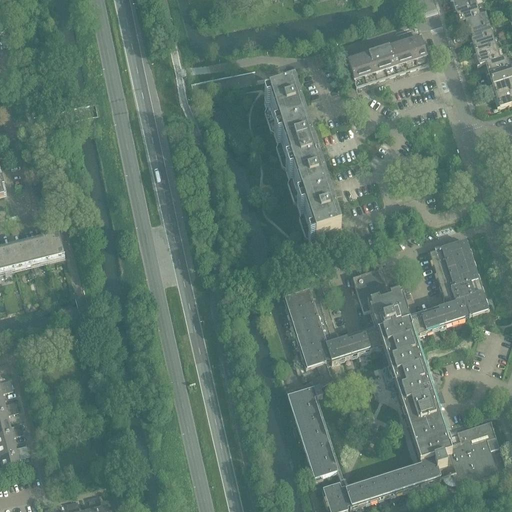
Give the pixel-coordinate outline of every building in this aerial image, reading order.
[(473,0),(463,0),(452,4),(456,15),(476,8),(473,0)] [(465,24),(480,19),(479,19),(476,8),(456,15),(460,26),(465,24)] [(480,19),(465,24),(469,35),(489,29),(485,17),(479,19),(480,19)] [(489,29),(469,35),(472,46),(492,40),(489,29)] [(419,37),(408,41),(409,42),(344,63),(351,85),(353,84),(356,91),(429,67),(419,37)] [(492,40),(472,46),(476,57),(496,51),(492,40)] [(485,67),(485,66),(499,62),(499,61),(496,51),(476,57),(480,68),(485,67)] [(499,62),(485,66),(485,67),(489,77),(509,71),(505,60),(499,61),(499,62)] [(511,81),(509,71),(489,77),(492,88),(511,81)] [(511,81),(492,88),(496,99),(511,94),(511,81)] [(511,94),(496,99),(499,111),(511,106),(511,94)] [(273,136),(274,138),(305,128),(301,117),(304,116),(301,108),(300,103),(297,104),(294,95),(263,105),(266,112),(264,115),(270,134),(273,136)] [(305,128),(274,138),(277,147),(276,150),(282,169),(282,170),(285,171),(286,174),(316,164),(313,153),(315,152),(311,139),(308,140),(305,128)] [(324,189),(327,188),(323,174),(320,175),(316,164),(286,174),(289,183),(287,186),(293,205),(296,207),(297,210),(328,200),(324,189)] [(300,218),(299,222),(305,241),(308,242),(310,249),(340,239),(336,224),(338,223),(334,210),(331,211),(328,200),(297,210),(300,218)] [(0,253),(0,275),(65,260),(59,239),(0,253)] [(372,239),(364,241),(366,249),(375,247),(372,239)] [(491,425),(457,436),(460,446),(454,448),(452,448),(451,449),(449,449),(414,341),(415,341),(414,340),(465,324),(464,322),(489,314),(487,307),(486,308),(484,303),(486,303),(483,295),(481,295),(480,291),(482,290),(479,282),(477,283),(476,278),(478,278),(475,270),(473,270),(472,265),(474,265),(471,257),(469,257),(468,253),(469,252),(467,244),(429,257),(446,308),(458,304),(459,307),(408,323),(407,320),(408,320),(398,288),(388,291),(382,272),(352,282),(363,316),(370,314),(375,330),(376,330),(377,333),(326,349),(325,347),(337,343),(325,304),(323,304),(322,300),(324,299),(321,291),(283,303),(286,311),(287,311),(289,315),(287,316),(290,324),(291,324),(293,328),(291,329),(294,337),(296,336),(297,341),(295,341),(298,349),(300,349),(301,353),(299,354),(302,362),(304,361),(305,366),(304,366),(306,373),(316,369),(326,366),(331,365),(332,367),(382,351),(420,467),(420,468),(422,467),(423,470),(342,496),(339,489),(322,494),(324,502),(326,502),(327,506),(326,507),(326,508),(328,507),(329,511),(328,511),(346,511),(347,511),(349,511),(352,511),(353,511),(441,483),(440,482),(443,481),(443,482),(443,483),(444,484),(444,485),(445,485),(446,486),(447,487),(448,487),(448,488),(450,488),(451,488),(452,489),(454,488),(456,488),(457,492),(498,479),(490,454),(499,451),(491,425)] [(301,390),(286,394),(315,486),(323,484),(322,480),(333,477),(337,475),(319,420),(314,403),(316,402),(322,400),(319,391),(318,390),(331,381),(329,377),(326,366),(316,369),(317,371),(318,373),(319,374),(320,376),(321,378),(322,379),(314,384),(309,388),(307,389),(307,388),(301,390)] [(11,389),(0,391),(0,403),(3,402),(2,397),(13,394),(11,389)] [(3,402),(0,403),(0,414),(17,410),(16,405),(5,408),(3,402)] [(0,426),(9,424),(7,418),(18,416),(17,410),(0,414),(0,426)] [(9,424),(0,426),(0,437),(22,432),(21,427),(10,429),(9,424)] [(13,440),(24,437),(22,432),(0,437),(0,449),(14,446),(13,440)] [(460,446),(457,438),(451,440),(454,448),(460,446)] [(14,446),(0,449),(0,460),(28,454),(26,448),(16,451),(14,446)] [(28,454),(0,460),(0,461),(3,472),(20,468),(18,462),(29,459),(28,454)] [(94,501),(96,511),(108,511),(107,508),(102,510),(99,499),(94,501)]
